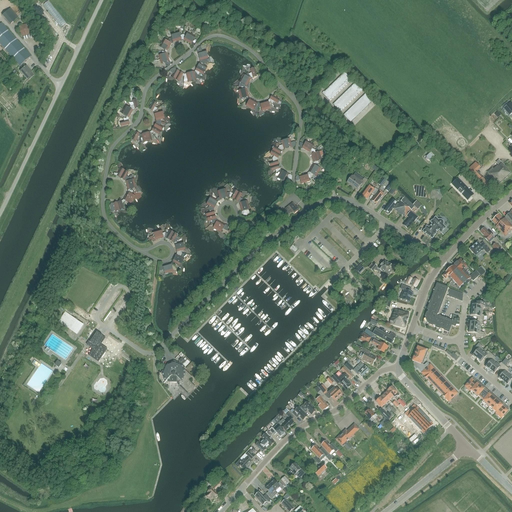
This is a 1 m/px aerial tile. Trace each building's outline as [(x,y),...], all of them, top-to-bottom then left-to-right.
[(10,24),(22,14),(14,5),(2,15),(10,24)] [(28,80),(34,76),(29,70),(30,70),(27,66),(26,66),(23,63),(31,56),(2,23),(0,24),(0,43),(19,66),(20,66),(23,69),(20,71),(28,80)] [(204,51),(202,51),(201,48),(200,47),(198,49),(196,51),(198,53),(201,56),(207,55),(204,51)] [(171,63),(168,59),(167,58),(160,60),(163,64),(165,63),(166,66),(167,68),(170,66),(171,63)] [(175,68),(172,69),(170,71),(171,72),(174,74),(173,76),(176,80),(179,73),(175,68)] [(251,73),(248,74),(250,77),(252,78),(256,75),(255,68),(251,71),(251,73)] [(245,76),(241,79),(247,82),(252,78),(250,77),(248,74),(248,73),(245,76)] [(133,103),(129,103),(131,106),(132,108),(134,110),(139,106),(137,100),(133,103)] [(511,107),(509,104),(503,109),(509,116),(511,113),(511,107)] [(148,142),(146,135),(141,134),(140,137),(140,144),(144,141),(148,142)] [(499,185),(511,174),(501,162),(493,170),(492,168),(487,172),(488,174),(488,175),(495,183),(496,182),(499,185)] [(313,169),(308,173),(310,175),(311,176),(312,177),(313,175),(315,176),(319,173),(313,169)] [(347,185),(348,184),(356,190),(355,191),(359,185),(362,187),(361,189),(367,181),(364,179),(363,180),(355,174),(353,177),(347,185)] [(129,178),(125,181),(128,186),(135,184),(132,180),(132,176),(131,176),(129,178)] [(483,178),(478,183),(485,191),(491,186),(483,178)] [(458,183),(455,186),(467,198),(470,195),(471,197),(473,195),(458,179),(458,180),(456,181),(458,183)] [(393,186),(390,184),(388,187),(385,190),(388,192),(393,186)] [(371,193),(375,195),(378,191),(375,188),(374,189),(369,185),(361,196),(367,200),(371,194),(371,193)] [(376,205),(382,197),(378,194),(376,196),(375,196),(371,201),(372,201),(370,202),(373,205),(374,203),(376,205)] [(398,204),(393,209),(402,216),(405,218),(406,217),(407,217),(411,212),(410,212),(411,211),(415,207),(413,205),(404,197),(398,204)] [(393,209),(398,204),(393,200),(389,205),(384,211),(389,215),(393,209)] [(422,207),(417,202),(413,205),(418,210),(422,207)] [(120,211),(118,204),(111,203),(110,205),(112,212),(115,210),(120,211)] [(294,213),(299,210),(297,206),(296,207),(293,203),(289,206),(294,213)] [(418,218),(411,212),(407,217),(409,218),(403,226),(407,230),(414,222),(414,223),(418,218)] [(505,237),(511,230),(511,225),(505,218),(504,219),(499,214),(492,221),(497,226),(496,227),(505,237)] [(213,215),(207,217),(210,221),(211,221),(212,224),(213,223),(215,221),(217,220),(213,215)] [(443,235),(446,233),(449,230),(446,228),(447,228),(444,225),(444,224),(444,221),(442,219),(439,219),(436,217),(430,222),(431,224),(429,227),(427,225),(422,232),(433,239),(437,233),(436,232),(438,230),(441,234),(441,233),(443,235)] [(484,228),(480,232),(485,238),(488,242),(493,237),(489,234),(484,228)] [(151,237),(150,238),(151,240),(154,242),(159,237),(157,231),(153,234),(154,236),(151,237)] [(174,233),(170,239),(174,243),(176,242),(179,239),(180,238),(177,236),(174,233)] [(478,241),(469,249),(476,256),(483,250),(484,250),(487,254),(491,251),(483,242),(481,245),(478,241)] [(492,247),(497,252),(501,248),(497,244),(497,245),(495,243),(492,247)] [(179,254),(177,253),(176,259),(182,262),(183,258),(187,254),(179,254)] [(467,281),(470,278),(473,281),(479,275),(476,271),(470,277),(465,272),(469,269),(461,260),(453,267),(452,267),(446,272),(446,273),(442,276),(445,280),(449,276),(460,288),(465,283),(467,284),(469,283),(467,281)] [(374,263),(369,269),(372,272),(375,269),(378,272),(380,271),(385,275),(386,276),(391,273),(394,268),(393,267),(387,262),(386,263),(384,261),(378,268),(377,267),(377,266),(374,263)] [(361,265),(356,270),(360,274),(364,269),(361,265)] [(485,272),(481,267),(476,271),(481,276),(485,272)] [(412,279),(409,277),(406,283),(411,285),(415,288),(418,281),(414,279),(414,280),(412,279)] [(402,285),(400,289),(403,290),(399,299),(409,303),(409,302),(412,293),(410,292),(411,289),(402,285)] [(456,326),(459,326),(460,320),(458,320),(458,317),(458,318),(453,317),(453,321),(452,321),(453,321),(452,322),(439,317),(439,318),(436,317),(437,314),(438,314),(448,289),(437,285),(436,289),(434,293),(431,302),(430,306),(429,306),(428,310),(427,313),(425,317),(426,317),(425,319),(427,324),(429,324),(429,325),(433,327),(433,326),(436,327),(436,328),(440,329),(444,330),(444,331),(448,333),(451,326),(452,326),(452,327),(455,328),(456,326)] [(455,299),(457,292),(450,289),(447,296),(455,299)] [(457,292),(455,299),(462,302),(463,294),(457,292)] [(390,309),(392,301),(386,299),(383,307),(390,309)] [(471,305),(471,308),(472,308),(472,310),(483,312),(483,308),(485,308),(486,303),(486,300),(483,300),(483,303),(479,303),(476,302),(476,305),(471,305)] [(405,328),(409,314),(395,310),(394,314),(393,314),(390,324),(405,328)] [(482,315),(483,312),(472,310),(471,313),(471,312),(470,316),(478,317),(477,320),(484,320),(484,316),(482,315)] [(78,334),(84,325),(65,312),(60,321),(78,334)] [(483,325),(484,320),(477,320),(477,323),(469,322),(469,325),(470,325),(470,327),(481,329),(481,325),(483,325)] [(480,332),(481,329),(470,327),(469,330),(468,333),(476,334),(475,337),(484,338),(484,333),(480,332)] [(373,334),(385,340),(391,344),(396,336),(391,333),(389,336),(380,330),(379,331),(375,329),(373,333),(373,334)] [(106,338),(96,331),(89,340),(86,344),(92,349),(88,355),(98,362),(107,349),(101,344),(106,338)] [(359,339),(359,340),(362,342),(363,341),(367,344),(370,338),(366,336),(363,333),(359,339)] [(375,338),(375,337),(373,336),(370,342),(379,347),(377,349),(383,352),(385,349),(386,349),(387,347),(377,341),(378,340),(375,338)] [(477,359),(484,351),(482,348),(483,347),(479,343),(475,348),(477,350),(472,356),(475,358),(477,359)] [(413,354),(412,358),(414,358),(412,361),(414,362),(414,364),(412,365),(416,370),(418,369),(422,373),(423,375),(446,399),(449,402),(458,394),(430,365),(429,366),(426,363),(424,365),(423,365),(429,350),(422,348),(422,349),(419,348),(418,347),(417,350),(415,350),(414,353),(413,354)] [(376,358),(370,355),(371,352),(362,348),(361,351),(362,351),(359,357),(362,359),(361,359),(372,365),(376,358)] [(488,359),(492,355),(488,351),(486,353),(484,351),(477,359),(478,360),(478,361),(480,363),(485,357),(488,359)] [(452,355),(450,356),(456,361),(459,358),(457,356),(453,353),(452,355)] [(490,370),(497,362),(495,360),(496,358),(492,355),(488,359),(490,361),(485,367),(488,369),(490,370)] [(192,377),(184,369),(185,367),(190,362),(187,360),(186,362),(182,358),(179,361),(180,362),(178,363),(169,363),(163,369),(163,378),(169,383),(179,383),(188,391),(189,392),(195,386),(189,380),(192,377)] [(497,362),(490,370),(491,372),(493,374),(498,369),(501,371),(505,366),(508,362),(505,360),(502,363),(501,363),(499,364),(497,362)] [(345,366),(350,372),(354,368),(348,363),(345,366)] [(369,370),(363,364),(359,367),(358,366),(353,370),(358,375),(359,374),(362,376),(369,370)] [(509,369),(505,366),(501,371),(503,373),(498,378),(501,381),(501,380),(503,381),(510,373),(508,371),(509,369)] [(350,380),(354,377),(343,367),(340,370),(344,374),(342,375),(341,375),(338,377),(336,374),(332,378),(338,385),(339,384),(340,385),(342,384),(347,389),(351,386),(346,380),(349,378),(350,380)] [(511,380),(511,370),(510,373),(503,381),(504,383),(507,386),(511,380)] [(328,376),(325,378),(330,385),(331,384),(333,387),(327,393),(327,392),(325,394),(329,399),(331,397),(335,401),(343,394),(337,388),(338,386),(335,382),(334,382),(328,376)] [(473,378),(465,387),(471,392),(471,391),(475,394),(474,395),(477,398),(478,396),(483,401),(482,402),(485,405),(486,404),(490,407),(489,408),(492,411),(493,410),(496,413),(501,418),(509,409),(473,378)] [(388,391),(394,397),(395,396),(396,396),(398,395),(397,394),(398,393),(392,387),(388,391)] [(324,401),(326,398),(327,398),(321,391),(318,393),(321,396),(316,400),(320,404),(318,406),(323,411),(324,410),(325,410),(329,407),(324,401)] [(393,398),(394,397),(388,391),(384,395),(390,401),(391,400),(392,401),(394,399),(393,398)] [(389,402),(390,401),(384,395),(380,399),(386,405),(387,406),(389,403),(389,402)] [(384,406),(386,405),(380,399),(376,402),(382,408),(383,409),(385,407),(384,406)] [(397,401),(404,408),(407,405),(402,401),(400,399),(397,401)] [(312,415),(316,411),(308,402),(304,406),(303,405),(300,408),(305,413),(308,411),(312,415)] [(415,416),(420,411),(416,407),(412,412),(415,416)] [(297,418),(299,416),(303,421),(307,417),(299,408),(295,412),(294,411),(292,410),(290,412),(292,413),(297,418)] [(368,410),(365,413),(367,415),(366,416),(370,420),(372,422),(375,419),(378,422),(381,420),(376,414),(374,415),(370,410),(369,411),(368,410)] [(420,420),(424,415),(420,411),(415,416),(420,420)] [(388,420),(390,418),(385,412),(382,415),(388,420)] [(410,420),(415,416),(412,412),(407,416),(410,420)] [(285,431),(294,423),(292,420),(294,418),(289,413),(287,415),(290,419),(286,422),(283,419),(278,424),(281,428),(282,427),(285,431)] [(424,424),(428,420),(424,415),(420,420),(424,424)] [(415,425),(420,420),(415,416),(410,420),(415,425)] [(419,429),(424,424),(420,420),(415,425),(419,429)] [(428,429),(433,424),(428,420),(424,424),(428,429)] [(428,429),(424,424),(419,429),(423,433),(428,429)] [(281,438),(285,434),(277,425),(273,429),(272,428),(270,430),(275,435),(277,433),(281,438)] [(346,431),(336,440),(343,447),(344,446),(348,450),(348,451),(352,448),(351,447),(348,443),(346,441),(352,436),(353,438),(355,435),(354,434),(359,430),(354,425),(347,432),(346,431)] [(260,442),(256,445),(262,452),(265,449),(269,445),(270,447),(274,443),(271,438),(273,436),(268,431),(265,433),(266,434),(262,438),(264,441),(261,444),(260,442)] [(343,456),(338,450),(332,444),(330,446),(326,441),(321,445),(330,454),(334,450),(336,453),(340,458),(343,456)] [(316,446),(311,450),(321,461),(325,457),(326,457),(328,459),(330,461),(332,459),(330,457),(328,455),(322,448),(320,450),(316,446)] [(237,463),(236,464),(236,465),(238,467),(239,467),(240,466),(240,467),(241,467),(244,470),(252,462),(249,460),(250,459),(251,460),(255,456),(252,454),(255,451),(252,449),(247,455),(248,456),(247,457),(246,457),(242,461),(241,460),(240,460),(237,463)] [(303,472),(302,472),(295,464),(289,468),(291,470),(288,473),(292,477),(295,475),(298,473),(300,475),(302,477),(305,474),(303,472)] [(323,464),(314,472),(318,477),(321,474),(322,475),(325,472),(325,471),(327,469),(323,464)] [(281,480),(279,481),(285,487),(290,482),(285,476),(281,480)] [(270,484),(276,491),(280,488),(282,490),(284,488),(279,482),(277,484),(274,481),(270,484)] [(271,499),(278,494),(270,484),(269,484),(270,485),(266,488),(269,492),(267,494),(271,499)] [(214,499),(218,495),(215,491),(217,489),(213,486),(208,492),(205,495),(210,500),(213,497),(214,499)] [(255,496),(263,505),(267,502),(268,503),(270,500),(265,495),(263,497),(259,492),(255,496)] [(286,500),(290,496),(292,495),(289,493),(288,494),(282,500),(284,502),(281,504),(288,511),(290,511),(294,509),(286,500)]
